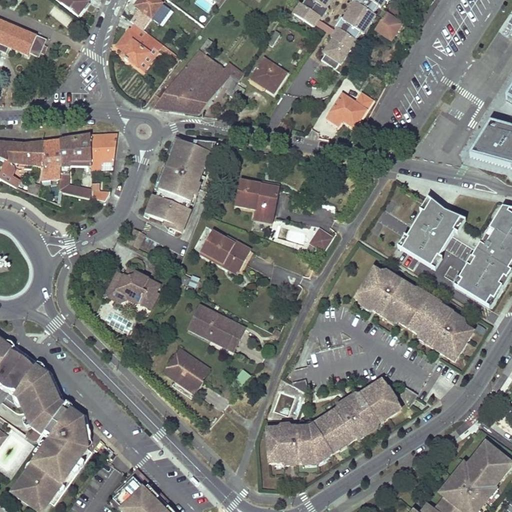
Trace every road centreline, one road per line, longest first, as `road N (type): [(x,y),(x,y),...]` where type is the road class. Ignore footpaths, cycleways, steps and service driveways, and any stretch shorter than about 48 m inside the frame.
road 1 (residential): [(251,439),(286,345),(393,162)]
road 2 (secondary): [(56,323),(223,494)]
road 3 (residential): [(143,131),(195,127),(363,155)]
road 4 (tertiary): [(462,400),(305,511)]
road 5 (residential): [(456,0),(363,155)]
road 6 (residential): [(143,131),(135,179),(118,214),(67,246)]
road 7 (residential): [(393,162),(511,189)]
